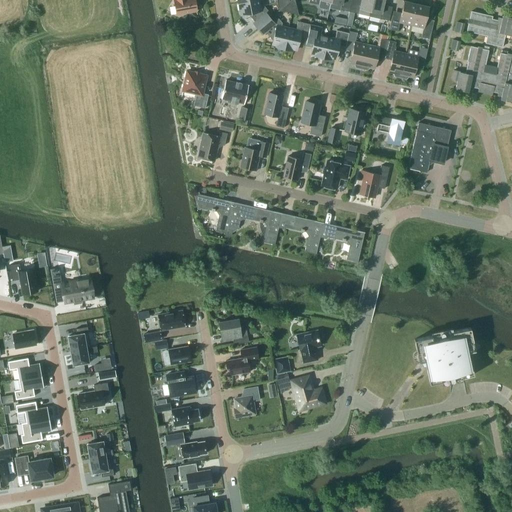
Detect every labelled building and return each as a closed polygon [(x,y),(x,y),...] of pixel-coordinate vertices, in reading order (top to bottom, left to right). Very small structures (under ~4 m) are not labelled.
[(173,0),(176,14),(197,11),(194,0),(173,0)] [(253,23),(258,29),(270,18),(265,13),(268,10),(263,5),(260,6),(258,0),(249,0),(238,2),(239,10),(240,10),(241,14),(249,13),(249,15),(254,21),(253,23)] [(309,0),(309,2),(319,4),(318,6),(319,8),(329,10),(331,1),(330,0),(309,0)] [(340,9),(349,11),(351,0),(330,0),(331,1),(341,4),(340,9)] [(351,0),(349,11),(369,16),(372,0),(360,0),(359,1),(355,0),(351,0)] [(372,0),(369,16),(389,20),(392,8),(383,6),(384,0),(372,0)] [(399,22),(411,25),(417,1),(413,0),(410,0),(409,2),(403,1),(403,2),(404,2),(400,17),(392,15),(389,29),(397,31),(399,22)] [(417,1),(411,25),(423,27),(420,38),(429,40),(433,25),(424,23),(428,7),(429,8),(429,7),(424,6),(422,2),(417,1)] [(466,31),(487,35),(485,43),(502,47),(505,34),(510,35),(511,35),(511,17),(502,15),(501,21),(492,19),(492,16),(471,11),(466,31)] [(276,46),(284,48),(288,28),(281,26),(282,23),(278,18),(273,22),(270,18),(258,29),(263,34),(265,32),(270,38),(273,38),(272,44),(276,45),(276,46)] [(299,37),(307,39),(310,24),(298,21),(296,29),(288,28),(284,48),(292,50),(292,49),(296,50),(299,37)] [(462,34),(464,24),(456,22),(454,32),(462,34)] [(322,27),(310,24),(307,39),(305,46),(312,48),(311,53),(315,54),(314,55),(323,57),(327,37),(320,35),(322,27)] [(345,47),(346,44),(349,33),(336,30),(335,38),(327,37),(323,57),(331,59),(331,58),(335,59),(338,46),(345,47)] [(356,67),(361,68),(367,44),(355,42),(357,33),(349,31),(349,33),(346,44),(354,46),(350,62),(349,62),(354,64),(356,67)] [(378,52),(385,53),(388,40),(381,38),(379,47),(367,44),(361,68),(367,70),(369,67),(375,68),(375,67),(374,67),(378,52)] [(458,51),(460,41),(452,39),(450,49),(458,51)] [(395,76),(400,77),(406,53),(394,51),(396,42),(388,40),(385,53),(393,55),(389,71),(388,71),(393,73),(395,76)] [(511,101),(511,83),(511,84),(511,78),(511,55),(500,53),(497,67),(485,64),(488,50),(470,46),(467,61),(468,61),(465,73),(460,72),(460,71),(453,70),(451,79),(457,80),(455,89),(468,91),(469,86),(478,88),(478,91),(492,94),(492,91),(502,93),(500,99),(511,101)] [(406,53),(400,77),(406,78),(408,76),(414,77),(414,76),(413,76),(417,61),(424,62),(427,49),(420,47),(419,51),(408,49),(407,54),(406,53)] [(193,105),(205,108),(208,94),(202,93),(206,76),(187,71),(182,90),(196,94),(193,105)] [(225,80),(221,98),(231,101),(231,102),(237,103),(237,102),(244,104),(248,85),(241,84),(241,83),(236,82),(225,80)] [(271,93),(269,93),(264,113),(278,116),(275,126),(284,128),(287,112),(279,110),(283,96),(280,95),(280,93),(276,92),(272,91),(271,93)] [(311,124),(309,133),(321,136),(324,120),(316,119),(320,104),(317,104),(317,102),(313,100),(309,100),(308,102),(306,101),(301,122),(311,124)] [(246,125),(248,120),(250,109),(243,107),(240,119),(243,119),(242,124),(246,125)] [(344,131),(360,134),(362,127),(363,128),(365,124),(365,119),(364,119),(365,112),(350,108),(344,131)] [(386,140),(398,142),(400,135),(403,136),(405,129),(401,128),(403,121),(391,118),(390,126),(378,123),(376,129),(388,132),(386,140)] [(219,129),(232,132),(234,124),(221,121),(219,129)] [(408,168),(427,172),(430,160),(443,163),(451,130),(418,122),(408,168)] [(331,127),(327,142),(335,143),(338,128),(331,127)] [(224,145),(227,133),(220,132),(219,136),(203,132),(197,157),(214,161),(217,148),(218,144),(224,145)] [(269,143),(260,141),(258,150),(244,147),(240,166),(256,170),(259,155),(266,157),(269,143)] [(346,151),(344,159),(354,161),(356,153),(346,151)] [(283,176),(298,180),(301,166),(308,168),(311,154),(303,152),(302,159),(288,156),(283,176)] [(324,174),(321,185),(336,188),(339,177),(346,179),(349,166),(341,165),(342,164),(327,161),(326,166),(324,166),(323,173),(324,174)] [(360,194),(374,197),(376,187),(384,188),(389,167),(381,165),(379,174),(361,170),(359,179),(363,180),(360,194)] [(408,187),(413,182),(406,176),(401,180),(408,187)] [(227,233),(227,231),(230,216),(237,218),(240,205),(233,204),(234,202),(226,200),(226,202),(196,195),(199,207),(214,211),(214,209),(218,210),(221,214),(218,224),(216,226),(215,230),(227,233)] [(238,228),(240,220),(244,218),(247,207),(240,205),(237,218),(230,216),(227,231),(231,232),(238,228)] [(253,208),(247,207),(244,218),(251,219),(253,208)] [(253,208),(251,219),(259,221),(260,227),(261,232),(264,237),(263,241),(274,244),(278,227),(281,215),(282,213),(274,211),(274,213),(253,208)] [(281,215),(278,227),(283,228),(285,227),(288,216),(281,215)] [(295,218),(288,216),(285,227),(292,229),(295,218)] [(320,237),(323,224),(323,222),(315,221),(315,222),(295,218),(292,229),(303,231),(304,229),(307,230),(310,235),(308,245),(305,246),(304,251),(316,254),(320,237)] [(320,237),(325,238),(327,237),(329,226),(323,224),(320,237)] [(336,227),(329,226),(327,237),(333,238),(336,227)] [(336,227),(333,238),(345,241),(345,239),(349,240),(351,244),(349,254),(347,256),(346,260),(357,263),(364,232),(357,230),(356,232),(336,227)] [(19,263),(9,265),(12,280),(20,279),(22,293),(37,291),(33,268),(21,270),(19,263)] [(59,267),(50,269),(55,292),(62,291),(64,301),(64,303),(74,301),(74,303),(81,301),(81,300),(94,297),(90,278),(61,283),(59,267)] [(161,330),(184,326),(182,310),(158,314),(161,330)] [(233,339),(234,344),(248,342),(246,330),(240,331),(238,319),(218,322),(222,341),(233,339)] [(76,334),(68,336),(71,350),(88,347),(89,347),(91,347),(88,332),(87,326),(75,328),(76,334)] [(474,374),(469,351),(475,350),(470,327),(414,339),(419,362),(422,361),(425,365),(426,365),(429,383),(474,374)] [(34,330),(13,334),(15,348),(36,344),(34,330)] [(300,350),(303,362),(317,359),(315,347),(320,346),(319,340),(321,339),(322,336),(322,334),(320,332),(317,332),(317,330),(296,334),(300,350)] [(145,342),(160,339),(159,331),(143,334),(145,342)] [(156,350),(168,348),(166,340),(154,342),(156,350)] [(88,347),(71,350),(73,364),(91,361),(90,353),(97,352),(96,346),(91,347),(89,347),(88,347)] [(171,364),(190,360),(188,346),(168,350),(171,364)] [(227,369),(228,375),(250,372),(248,360),(258,359),(256,347),(240,350),(242,358),(225,361),(226,367),(227,369)] [(290,371),(287,356),(274,358),(277,373),(290,371)] [(28,358),(8,361),(9,370),(17,368),(18,379),(41,375),(39,363),(29,365),(28,358)] [(95,372),(103,371),(102,364),(94,366),(95,372)] [(167,374),(171,396),(197,392),(194,376),(186,377),(185,371),(167,374)] [(312,391),(308,376),(289,381),(287,372),(275,375),(280,392),(289,389),(288,387),(293,385),(296,397),(298,396),(302,409),(310,407),(312,407),(316,406),(317,405),(325,403),(321,389),(312,391)] [(20,390),(14,391),(16,399),(34,396),(33,388),(43,387),(44,387),(41,375),(18,379),(20,390)] [(94,391),(78,394),(81,409),(104,405),(102,396),(109,394),(107,382),(93,385),(94,391)] [(257,386),(243,389),(245,397),(234,398),(236,408),(234,408),(235,417),(248,415),(248,414),(255,413),(253,401),(259,400),(257,386)] [(11,395),(2,397),(3,404),(13,402),(11,395)] [(35,401),(15,405),(17,413),(24,412),(26,422),(49,418),(47,406),(46,406),(46,407),(37,409),(35,401)] [(161,404),(162,411),(171,410),(170,403),(161,404)] [(193,423),(193,422),(201,420),(199,408),(191,410),(190,406),(171,409),(174,426),(193,423)] [(23,434),(21,434),(22,443),(42,439),(41,432),(51,430),(51,431),(49,418),(26,422),(21,423),(23,434)] [(166,445),(184,442),(183,432),(164,435),(166,445)] [(32,451),(54,448),(53,440),(31,443),(32,451)] [(105,440),(87,444),(90,458),(108,455),(113,454),(112,449),(107,450),(105,440)] [(197,441),(182,444),(184,458),(200,455),(200,454),(207,453),(205,441),(198,442),(197,441)] [(28,445),(11,446),(12,453),(28,452),(28,445)] [(9,449),(0,450),(0,458),(11,457),(9,449)] [(27,455),(15,458),(18,473),(26,472),(26,470),(29,470),(30,473),(31,479),(39,478),(40,478),(44,477),(53,475),(52,471),(54,471),(52,462),(50,462),(50,458),(28,461),(27,455)] [(108,455),(90,458),(92,472),(101,471),(102,476),(113,474),(112,468),(110,469),(108,455)] [(187,480),(189,489),(212,485),(209,470),(194,473),(192,464),(178,466),(181,481),(187,480)] [(165,469),(167,485),(172,484),(170,472),(176,471),(175,467),(165,469)] [(97,497),(99,511),(110,511),(116,511),(115,511),(129,511),(126,490),(131,490),(129,480),(108,484),(110,495),(110,498),(98,500),(97,497)] [(203,495),(193,497),(194,506),(193,506),(194,511),(216,511),(215,502),(209,503),(204,504),(203,495)] [(179,505),(178,498),(170,499),(171,506),(179,505)] [(43,509),(42,509),(42,511),(77,511),(77,503),(65,505),(65,506),(61,507),(61,506),(49,508),(50,510),(44,511),(43,509)]
